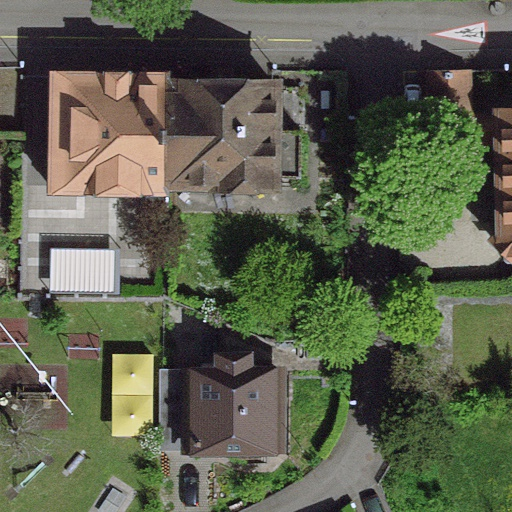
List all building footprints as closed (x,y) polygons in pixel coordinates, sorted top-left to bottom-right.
[(464,71),(422,72),(423,121),(466,121),(464,71)] [(60,100),(46,100),(44,187),(162,189),(163,78),(61,77),(60,100)] [(165,84),(165,78),(163,78),(162,189),(163,189),(164,182),(211,183),(211,185),(268,185),(268,178),(296,178),(296,132),(269,131),(269,85),(165,84)] [(511,114),(498,115),(500,225),(486,239),(511,263),(511,114)] [(159,372),(157,449),(228,448),(235,456),(254,455),(261,448),(271,448),(272,372),(244,372),(243,358),(216,358),(216,372),(159,372)]
